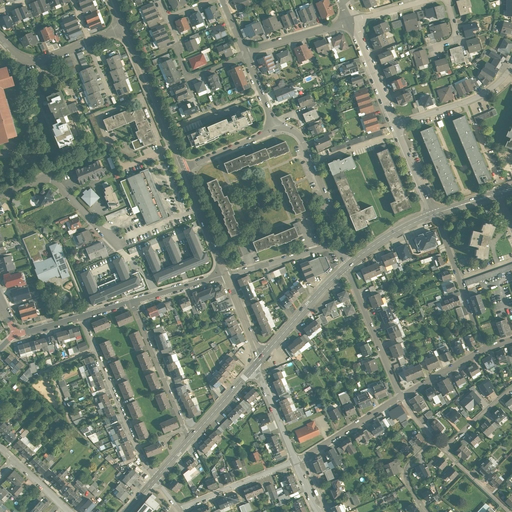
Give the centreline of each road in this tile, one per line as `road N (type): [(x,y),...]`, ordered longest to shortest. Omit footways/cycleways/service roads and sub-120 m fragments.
road 1 (unclassified): [(0,196),(48,177),(118,250)]
road 2 (residential): [(123,29),(181,169)]
road 3 (residential): [(190,438),(131,301)]
road 4 (residential): [(433,214),(484,348)]
road 5 (residential): [(137,447),(81,316)]
road 6 (residential): [(344,267),(400,396)]
road 7 (residential): [(349,262),(328,247),(224,276)]
road 8 (residential): [(394,126),(464,103),(511,66)]
road 9 (residential): [(178,509),(295,462)]
road 10 (secondary): [(262,356),(344,267)]
